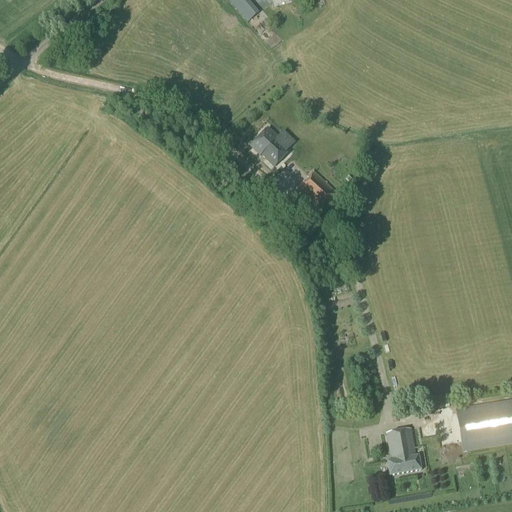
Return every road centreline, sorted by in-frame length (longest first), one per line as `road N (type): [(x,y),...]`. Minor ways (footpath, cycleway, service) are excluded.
road 1 (track): [(390,414),(353,262),(310,218),(212,131),(169,107),(45,74),(0,47)]
road 2 (unclassified): [(0,81),(101,0)]
